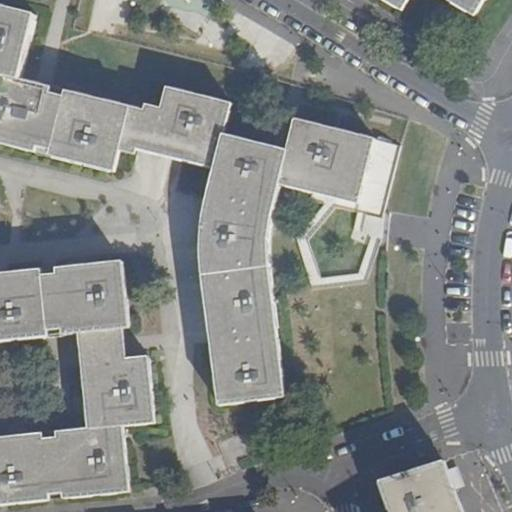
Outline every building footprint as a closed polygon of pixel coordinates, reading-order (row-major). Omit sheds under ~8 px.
[(385,0),(403,11),(409,0),(448,0),(476,16),(485,0),(385,0)] [(273,215),(280,185),(359,204),(375,140),(296,120),(289,152),(225,136),(232,105),(168,89),(162,116),(66,92),(65,98),(51,94),(53,89),(42,86),(21,81),(37,17),(0,7),(0,143),(10,146),(38,153),(39,147),(52,150),(51,156),(90,166),(116,172),(122,145),(177,159),(217,168),(209,199),(207,207),(205,220),(203,237),(203,255),(205,276),(215,356),(221,406),(286,397),(270,268),(270,267),(269,241),(273,215)] [(275,82),(257,78),(254,89),(272,94),(275,82)] [(0,341),(51,337),(50,331),(64,330),(65,336),(81,334),(89,429),(57,432),(58,437),(46,439),(45,433),(0,438),(0,505),(52,500),(51,494),(64,493),(65,499),(131,492),(124,426),(156,423),(149,357),(128,359),(125,329),(131,328),(124,262),(58,268),(58,274),(44,276),(44,270),(0,274),(0,341)] [(461,446),(441,452),(447,471),(452,483),(454,489),(457,496),(462,508),(463,511),(485,511),(481,501),(477,490),(471,475),(466,462),(461,446)] [(463,511),(462,508),(457,496),(454,489),(452,483),(447,471),(441,452),(380,472),(385,488),(387,496),(390,504),(393,511),(463,511)]
